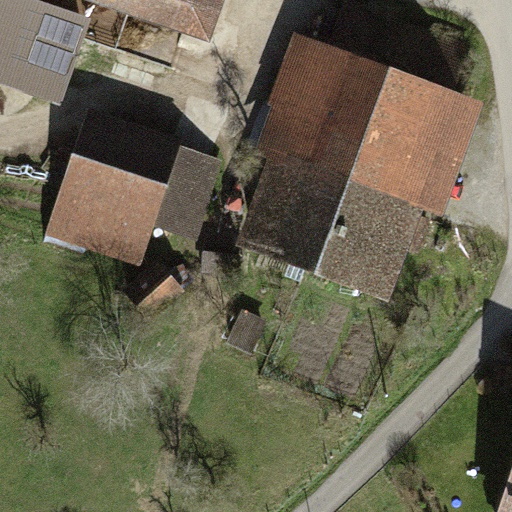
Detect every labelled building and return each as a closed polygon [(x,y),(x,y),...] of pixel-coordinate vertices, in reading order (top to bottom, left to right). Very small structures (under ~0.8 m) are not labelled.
[(84,18),(27,0),(0,0),(0,73),(60,92),(84,18)] [(299,147),(265,243),(384,285),(468,48),(349,6),(333,51),(314,44),(280,140),(299,147)] [(95,117),(56,230),(135,256),(150,213),(196,229),(220,160),(95,117)] [(158,262),(126,291),(148,315),(180,287),(158,262)] [(245,312),(232,341),(252,350),(265,321),(245,312)]
